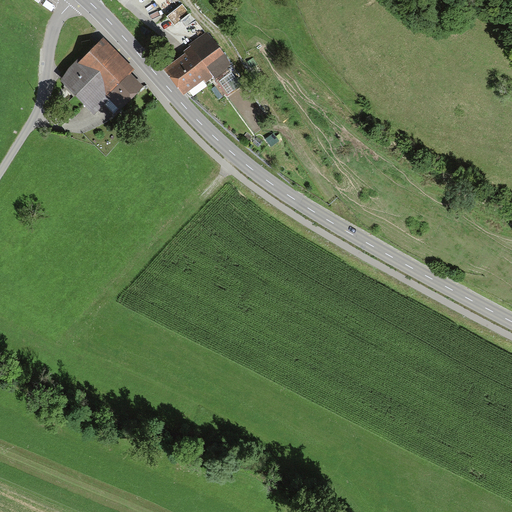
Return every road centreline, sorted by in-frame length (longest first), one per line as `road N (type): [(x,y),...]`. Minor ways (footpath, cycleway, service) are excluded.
road 1 (tertiary): [(86,0),(215,137),(287,195),(511,321)]
road 2 (residential): [(74,0),(50,38),(41,105),(0,174)]
